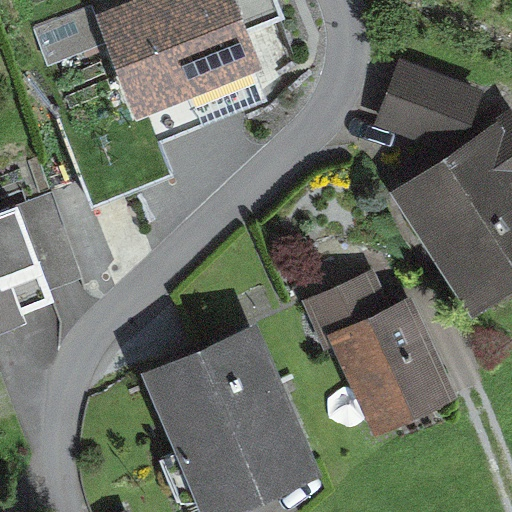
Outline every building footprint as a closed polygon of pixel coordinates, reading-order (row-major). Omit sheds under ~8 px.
[(267,0),(126,0),(165,97),(287,48),(267,0)] [(508,65),(419,41),(401,110),(489,134),(508,65)] [(511,123),(427,173),(501,298),(511,291),(511,123)] [(0,195),(0,322),(43,305),(0,195)] [(416,245),(333,282),(395,420),(478,383),(416,245)] [(279,307),(166,356),(233,509),(346,461),(279,307)]
